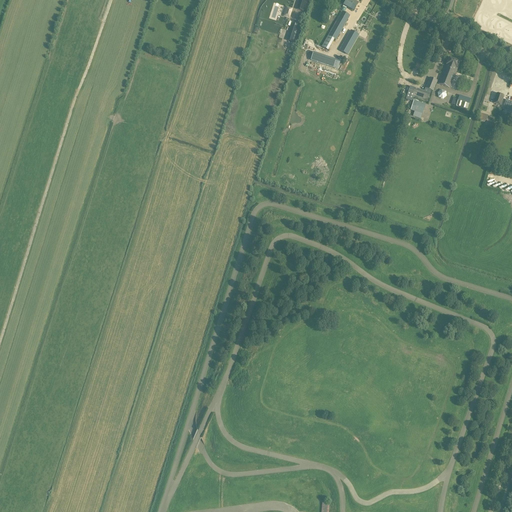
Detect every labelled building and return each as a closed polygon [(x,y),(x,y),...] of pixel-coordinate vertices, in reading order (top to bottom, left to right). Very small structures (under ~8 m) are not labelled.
[(305,0),(299,0),(297,9),(302,11),(305,0)] [(350,0),(346,0),(343,6),(354,12),(358,3),(354,1),(353,2),(350,0)] [(328,36),(336,41),(350,16),(342,12),(336,23),(336,22),(328,36)] [(296,29),(291,28),(288,37),(294,38),(296,29)] [(359,35),(351,31),(339,51),(348,55),(359,35)] [(449,57),(445,67),(456,72),(460,62),(449,57)] [(456,72),(445,67),(438,84),(449,89),(456,72)] [(433,92),(436,82),(437,81),(430,78),(426,89),(431,91),(433,92)] [(438,98),(443,100),(447,97),(446,92),(441,90),(437,93),(438,98)] [(497,94),(494,104),(501,106),(504,96),(497,94)] [(456,107),(467,110),(471,99),(460,96),(456,107)] [(502,109),(510,111),(511,105),(511,102),(505,100),(502,109)] [(412,106),(411,111),(422,115),(424,110),(412,106)] [(321,511),(329,511),(330,502),(322,502),(321,511)]
